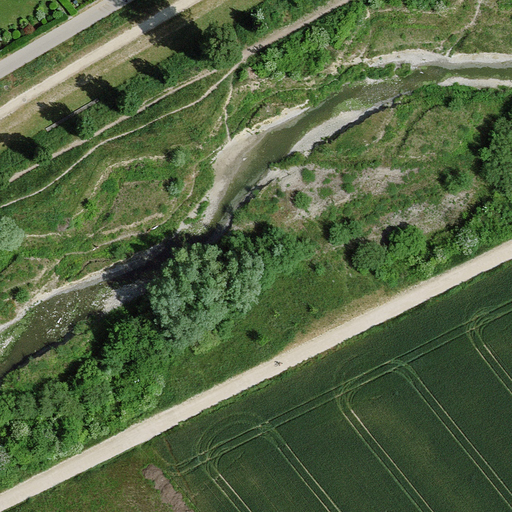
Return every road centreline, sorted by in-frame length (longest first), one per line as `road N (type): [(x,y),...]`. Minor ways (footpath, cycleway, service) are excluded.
road 1 (track): [(511,251),(0,503)]
road 2 (track): [(190,0),(0,113)]
road 3 (residential): [(121,0),(0,71)]
